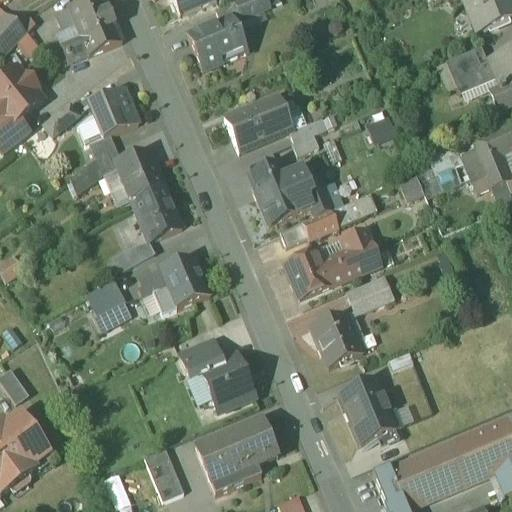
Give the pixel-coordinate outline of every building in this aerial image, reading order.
[(102,0),(100,0),(68,14),(77,33),(80,40),(59,48),(68,69),(88,61),(88,62),(122,48),(102,0)] [(170,0),(179,21),(216,5),(214,0),(170,0)] [(264,0),(254,0),(235,8),(241,25),(270,13),(264,0)] [(428,0),(433,10),(456,0),(428,0)] [(461,0),(477,38),(511,23),(511,4),(510,0),(461,0)] [(234,7),(215,15),(220,27),(232,22),(234,28),(241,25),(235,8),(234,7)] [(6,20),(0,26),(0,61),(3,65),(27,40),(6,20)] [(220,27),(188,41),(203,77),(247,58),(234,28),(232,22),(220,27)] [(511,55),(490,65),(491,67),(480,71),(483,78),(478,80),(483,91),(498,84),(502,92),(500,93),(501,95),(494,98),(493,103),(497,114),(501,116),(502,117),(511,112),(511,55)] [(474,56),(446,68),(460,101),(483,91),(478,80),(483,78),(480,71),(474,56)] [(0,86),(0,107),(15,126),(45,100),(20,70),(0,86)] [(124,95),(89,110),(103,144),(104,145),(111,142),(138,130),(124,95)] [(280,101),(224,124),(239,159),(289,138),(294,136),(294,135),(280,101)] [(70,110),(44,131),(53,142),(79,121),(70,110)] [(322,124),(294,135),(294,136),(289,138),(293,149),(314,140),(326,135),(322,124)] [(369,129),(375,149),(390,145),(384,124),(369,129)] [(511,125),(470,143),(474,154),(495,145),(502,162),(511,158),(511,125)] [(293,149),(292,150),(297,163),(319,153),(314,140),(293,149)] [(103,144),(89,150),(94,162),(115,153),(111,142),(104,145),(103,144)] [(495,145),(474,154),(484,178),(505,169),(502,162),(495,145)] [(115,153),(94,162),(102,182),(103,182),(113,178),(109,170),(111,167),(119,163),(115,153)] [(149,155),(115,169),(131,206),(164,192),(149,155)] [(511,158),(502,162),(505,169),(511,186),(511,185),(511,158)] [(280,169),(250,181),(258,201),(256,202),(264,220),(265,220),(269,230),(311,213),(306,201),(307,200),(306,199),(294,204),(280,169)] [(505,169),(484,178),(491,194),(511,186),(505,169)] [(399,187),(409,209),(441,194),(432,173),(399,187)] [(102,182),(88,188),(98,211),(113,205),(103,182),(102,182)] [(164,192),(131,206),(140,229),(122,237),(129,255),(148,247),(148,248),(182,234),(164,192)] [(307,200),(306,201),(311,213),(316,223),(331,217),(322,194),(307,200)] [(370,200),(331,217),(338,234),(377,217),(370,200)] [(316,223),(302,229),(308,244),(309,247),(339,235),(338,234),(331,217),(316,223)] [(302,229),(280,239),(286,253),(308,244),(302,229)] [(366,235),(341,246),(347,259),(338,262),(348,285),(381,271),(366,235)] [(122,237),(111,241),(118,259),(129,255),(122,237)] [(24,256),(11,238),(0,245),(0,267),(3,271),(24,256)] [(121,279),(153,265),(147,249),(114,263),(121,279)] [(317,255),(284,269),(299,306),(332,292),(348,285),(338,262),(323,269),(317,255)] [(194,261),(160,276),(160,277),(167,293),(153,299),(162,321),(210,301),(194,261)] [(160,277),(139,286),(146,302),(153,299),(167,293),(160,277)] [(384,283),(346,299),(356,322),(394,306),(384,283)] [(112,287),(88,300),(100,323),(124,310),(112,287)] [(345,320),(312,334),(329,374),(362,360),(345,320)] [(221,367),(211,345),(178,359),(189,384),(200,379),(217,418),(254,403),(236,361),(221,367)] [(28,386),(9,359),(0,365),(0,373),(15,395),(28,386)] [(376,384),(339,399),(361,451),(401,434),(394,417),(390,418),(376,384)] [(3,427),(0,428),(0,500),(1,501),(37,475),(34,472),(50,460),(20,419),(5,430),(3,427)] [(511,431),(509,425),(391,475),(406,511),(413,511),(412,510),(496,475),(507,500),(511,497),(511,431)] [(263,426),(195,454),(215,501),(261,482),(257,471),(278,462),(263,426)] [(183,499),(165,455),(144,464),(163,508),(183,499)] [(406,511),(391,475),(389,471),(372,479),(386,511),(384,511),(406,511)] [(302,511),(298,501),(279,509),(280,511),(302,511)]
